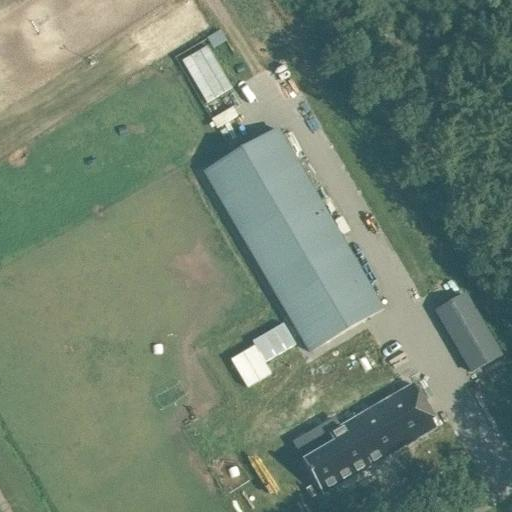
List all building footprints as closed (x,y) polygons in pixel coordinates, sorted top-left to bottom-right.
[(248,0),(244,3),(270,40),(276,35),(266,21),(277,14),(267,0),(248,0)] [(197,51),(180,59),(200,104),(230,91),(219,66),(206,71),(197,51)] [(333,226),(278,132),(206,174),(262,268),(310,354),(383,311),(333,226)] [(465,295),(434,311),(470,375),(502,357),(465,295)] [(270,376),(263,362),(294,346),(283,325),(224,356),(242,390),(270,376)] [(442,425),(417,382),(358,416),(368,432),(364,435),(379,461),(442,425)] [(358,416),(327,434),(332,442),(307,457),(327,492),(379,461),(364,435),(368,432),(358,416)]
